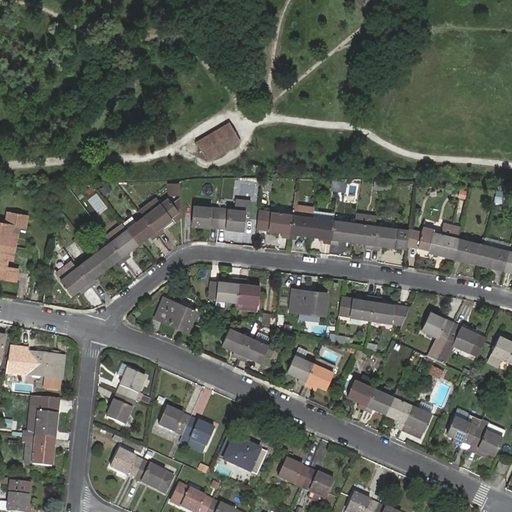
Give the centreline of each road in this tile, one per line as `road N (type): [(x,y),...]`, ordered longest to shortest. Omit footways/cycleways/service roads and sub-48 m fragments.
road 1 (residential): [(511,298),(202,251),(181,258),(95,326)]
road 2 (residential): [(95,326),(497,500)]
road 3 (track): [(0,166),(128,157),(182,147),(227,116),(255,120)]
road 4 (residential): [(95,326),(75,500)]
